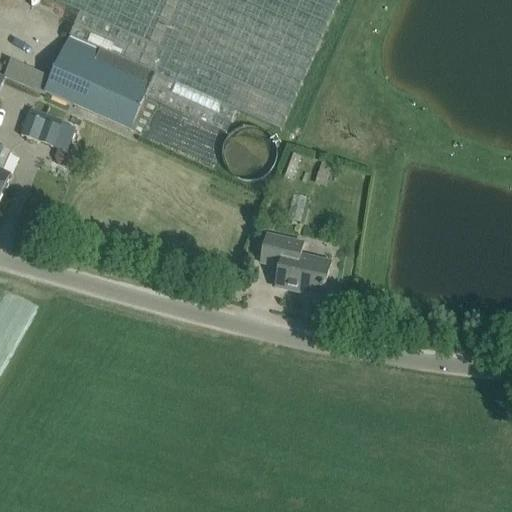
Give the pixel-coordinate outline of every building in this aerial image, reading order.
[(54,0),(82,13),(72,36),(101,50),(155,74),(145,99),(158,105),(226,136),(237,112),(288,135),(344,0),(54,0)] [(72,36),(45,93),(131,131),(145,99),(155,74),(101,50),(72,36)] [(75,130),(30,114),(22,136),(66,152),(75,130)] [(0,200),(11,176),(3,172),(13,151),(0,145),(0,200)] [(72,156),(58,151),(55,158),(59,167),(67,170),(72,156)] [(285,173),(279,191),(288,194),(294,176),(295,177),(301,157),(292,153),(285,173)] [(315,184),(326,187),(331,172),(320,168),(315,184)] [(267,237),(266,244),(261,264),(281,268),(276,288),(323,299),(331,263),(301,257),(304,245),(267,237)]
